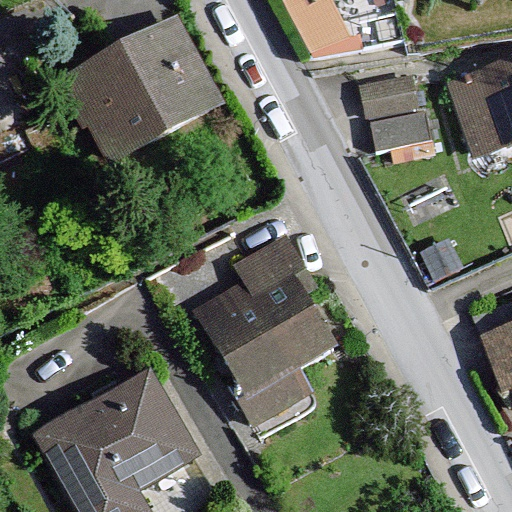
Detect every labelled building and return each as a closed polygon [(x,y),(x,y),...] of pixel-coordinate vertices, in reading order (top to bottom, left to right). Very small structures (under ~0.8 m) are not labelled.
[(181,10),(61,72),(109,163),(228,100),(181,10)] [(491,154),(511,146),(511,60),(463,79),(491,154)] [(191,307),(257,425),(311,395),(295,366),(351,335),(301,246),(191,307)] [(511,413),(511,322),(478,337),(511,413)] [(33,431),(75,511),(152,511),(137,484),(196,452),(152,368),(33,431)]
